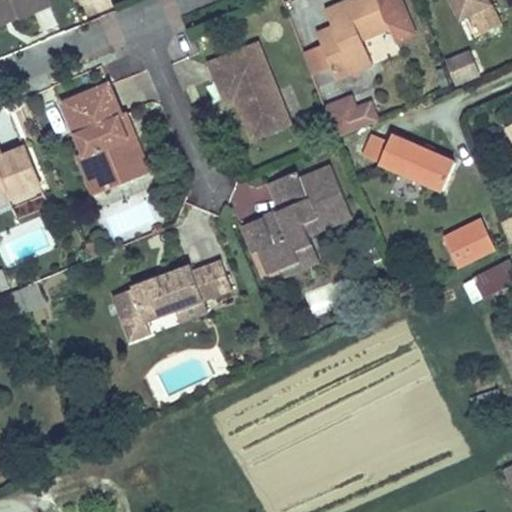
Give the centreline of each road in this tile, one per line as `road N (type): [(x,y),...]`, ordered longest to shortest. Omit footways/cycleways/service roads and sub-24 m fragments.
road 1 (residential): [(216,191),(144,17)]
road 2 (unknown): [(478,191),(452,105),(511,74)]
road 3 (residential): [(0,77),(144,17)]
